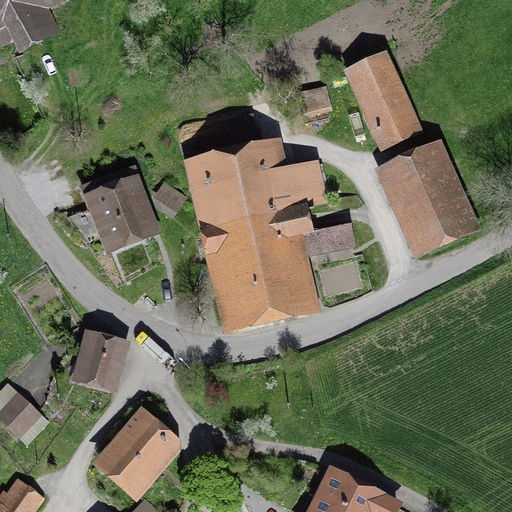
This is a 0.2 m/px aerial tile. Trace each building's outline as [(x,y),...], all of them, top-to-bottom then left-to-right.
[(68,6),(65,0),(0,0),(0,52),(14,45),(20,57),(63,34),(52,14),(68,6)] [(389,56),(346,75),(382,157),(425,138),(389,56)] [(324,89),(295,96),(300,116),(329,109),(324,89)] [(283,140),(184,164),(225,335),(321,313),(299,219),(333,211),(321,160),(289,168),(283,140)] [(440,144),(376,173),(417,261),(481,231),(440,144)] [(134,169),(81,190),(90,212),(98,208),(113,246),(148,233),(133,195),(143,192),(134,169)] [(184,198),(165,186),(157,198),(176,210),(184,198)] [(347,227),(308,234),(312,252),(350,245),(347,227)] [(128,342),(87,331),(74,383),(114,394),(128,342)] [(0,425),(23,448),(47,425),(10,388),(0,397),(0,425)] [(183,442),(143,408),(93,466),(134,500),(183,442)] [(402,511),(404,508),(331,473),(312,511),(402,511)] [(33,511),(44,498),(16,479),(0,501),(0,511),(33,511)]
